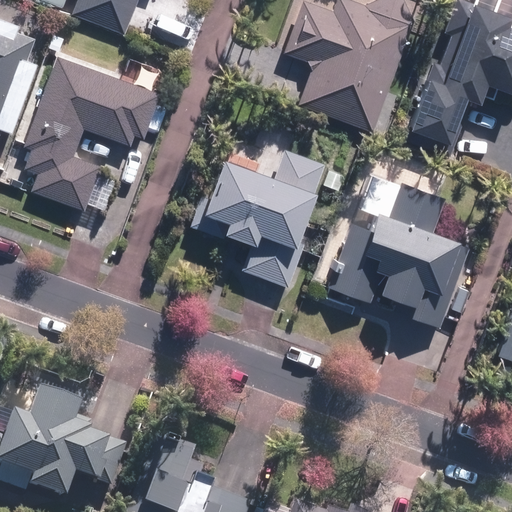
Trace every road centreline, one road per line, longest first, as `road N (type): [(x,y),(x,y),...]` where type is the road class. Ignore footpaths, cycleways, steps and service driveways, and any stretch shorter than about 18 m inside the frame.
road 1 (residential): [(511,462),(0,274)]
road 2 (unknown): [(224,0),(112,316)]
